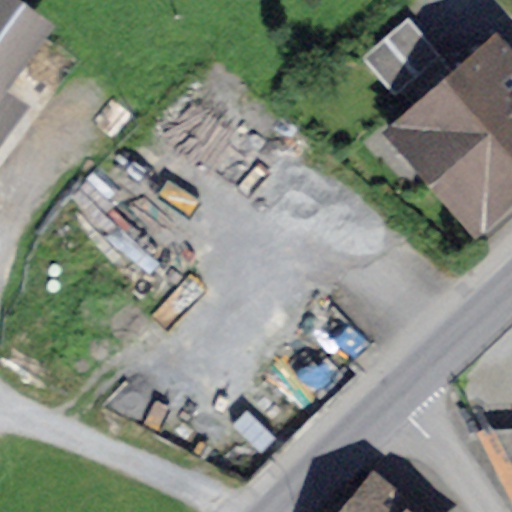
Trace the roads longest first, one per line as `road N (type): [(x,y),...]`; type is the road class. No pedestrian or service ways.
road 1 (tertiary): [(380,408),(511,289)]
road 2 (residential): [(380,408),(486,511)]
road 3 (tertiary): [(276,511),(380,408)]
